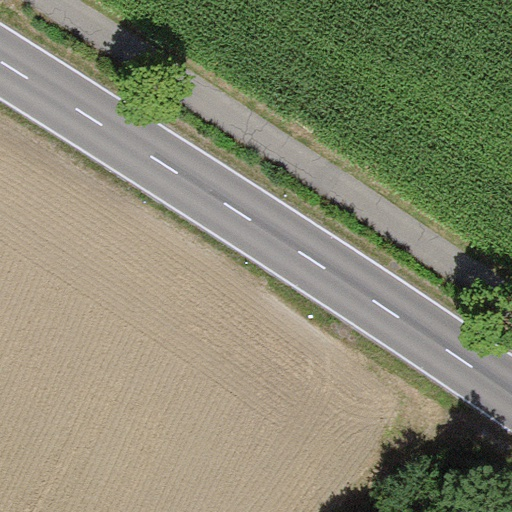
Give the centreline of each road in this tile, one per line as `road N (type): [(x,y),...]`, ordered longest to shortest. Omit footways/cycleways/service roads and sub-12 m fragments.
road 1 (primary): [(511,389),(0,58)]
road 2 (track): [(40,0),(511,291)]
